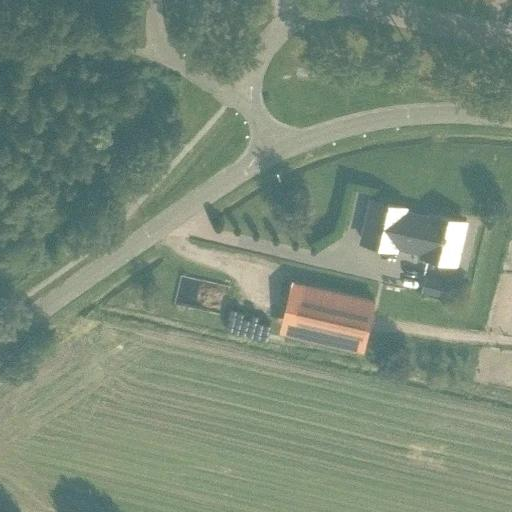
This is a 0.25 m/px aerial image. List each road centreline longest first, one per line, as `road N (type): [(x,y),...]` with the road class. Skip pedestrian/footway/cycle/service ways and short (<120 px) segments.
road 1 (tertiary): [(0,341),(276,151)]
road 2 (residential): [(250,100),(255,65),(270,39),(325,9),(511,43)]
road 3 (tertiary): [(276,151),(373,120),(511,115)]
road 4 (unclassified): [(250,100),(162,58),(153,0)]
